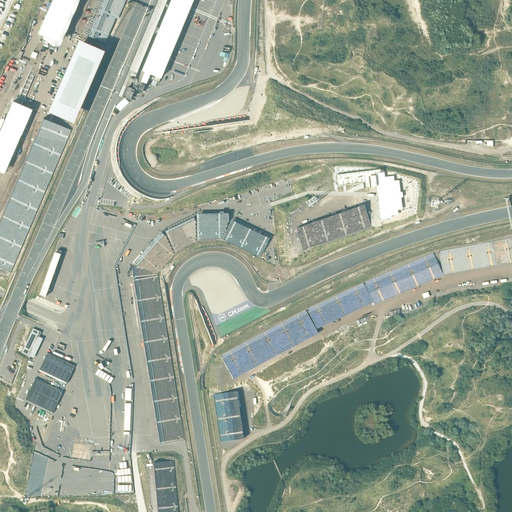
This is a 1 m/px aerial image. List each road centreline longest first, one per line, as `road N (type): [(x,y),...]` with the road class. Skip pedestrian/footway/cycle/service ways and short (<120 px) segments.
road 1 (track): [(229,511),(226,458),(284,423),(312,389),(387,355),(461,306),(483,302),(511,315)]
road 2 (track): [(511,148),(493,152),(386,134),(286,85),(268,63),(265,0)]
road 3 (track): [(387,355),(417,366),(425,379),(421,421),(456,445),(484,511)]
road 4 (unknown): [(511,208),(360,254)]
road 5 (unknown): [(360,145),(511,172)]
